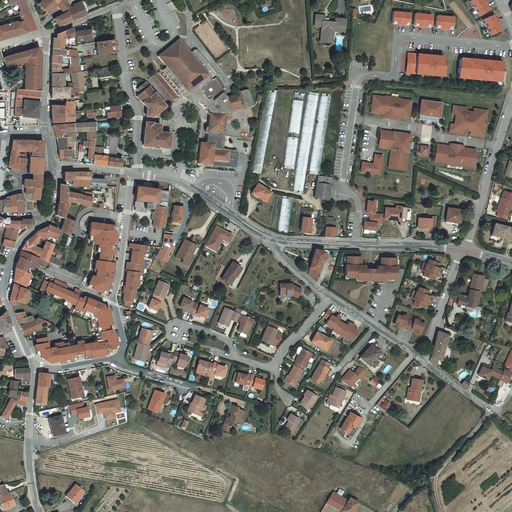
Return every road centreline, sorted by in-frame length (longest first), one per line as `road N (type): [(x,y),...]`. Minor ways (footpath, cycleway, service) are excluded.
road 1 (residential): [(176,328),(207,331),(228,341),(236,358),(274,369),(330,297)]
road 2 (residential): [(356,86),(358,73),(393,75),(400,36),(511,46)]
road 3 (residential): [(114,5),(127,92),(137,109),(137,174)]
road 4 (residential): [(356,86),(342,185),(359,206),(354,245)]
road 5 (residential): [(511,97),(464,250)]
road 6 (tertiary): [(272,241),(181,182),(137,174)]
road 7 (tertiary): [(34,365),(28,455),(39,511)]
road 8 (unclassified): [(117,360),(123,342),(113,295),(126,217)]
